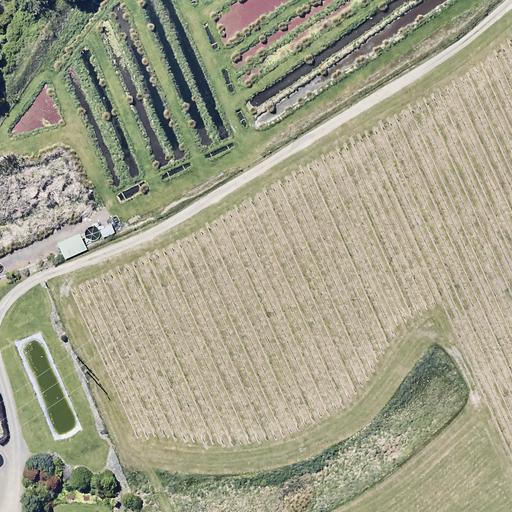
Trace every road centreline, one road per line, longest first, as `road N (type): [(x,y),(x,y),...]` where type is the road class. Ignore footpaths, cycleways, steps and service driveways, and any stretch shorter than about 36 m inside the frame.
road 1 (residential): [(511,0),(410,75),(151,229),(28,280),(0,312)]
road 2 (residential): [(0,379),(17,450),(10,511)]
